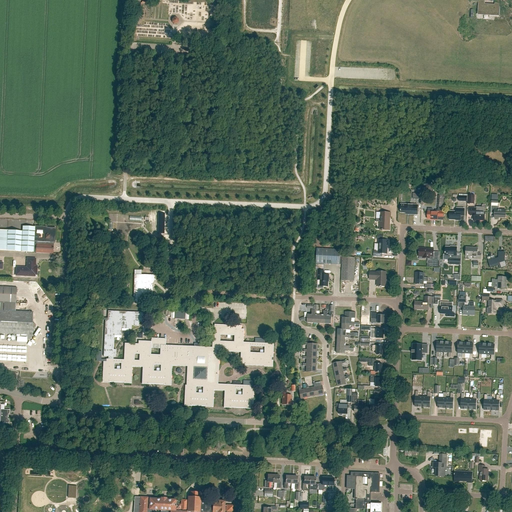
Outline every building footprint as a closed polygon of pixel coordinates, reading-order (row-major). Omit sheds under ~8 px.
[(500,3),(495,3),(494,4),(485,4),(484,0),(478,0),(478,12),(483,12),(483,14),(499,15),(500,3)] [(444,198),(444,193),(440,193),(439,196),(438,196),(438,207),(437,210),(435,210),(435,212),(432,212),(432,209),(428,209),(428,212),(427,219),(433,219),(433,220),(437,220),(437,219),(443,220),(444,207),(443,207),(444,198)] [(417,215),(418,208),(418,205),(401,204),(401,208),(400,213),(409,213),(409,214),(417,215)] [(505,218),(506,210),(499,210),(499,206),(491,206),(491,214),(494,214),(494,218),(499,218),(505,218)] [(464,216),(464,209),(456,208),(456,212),(449,211),(449,220),(456,220),(460,221),(460,216),(464,216)] [(470,208),(470,215),(474,216),(474,221),(478,221),(484,221),(485,212),(485,209),(476,208),(470,208)] [(390,217),(391,213),(380,212),(380,218),(376,218),(376,222),(380,222),(380,230),(389,230),(389,225),(388,225),(389,217),(390,217)] [(47,227),(35,226),(35,225),(35,227),(23,226),(22,231),(0,229),(0,249),(33,252),(33,253),(34,253),(34,252),(53,253),(53,242),(55,243),(55,242),(53,242),(54,228),(47,227)] [(387,254),(387,250),(387,249),(387,240),(378,240),(378,243),(379,243),(378,251),(376,251),(376,250),(373,250),(373,257),(381,257),(381,254),(387,254)] [(456,255),(457,247),(452,247),(452,248),(446,247),(445,252),(445,253),(445,254),(443,254),(443,259),(449,259),(449,264),(460,265),(460,259),(456,259),(456,255)] [(340,264),(340,250),(317,248),(316,263),(340,264)] [(433,257),(433,249),(423,249),(423,248),(419,248),(419,257),(423,257),(423,256),(433,257)] [(480,259),(481,254),(477,253),(478,248),(466,248),(465,256),(474,257),(474,259),(480,259)] [(494,255),(487,257),(488,261),(490,267),(499,264),(499,266),(504,267),(505,252),(500,252),(500,257),(496,258),(494,255)] [(354,281),(355,258),(343,257),(342,257),(341,281),(354,281)] [(16,270),(16,275),(35,276),(35,275),(37,275),(37,266),(35,266),(35,259),(27,258),(27,268),(24,268),(21,270),(16,270)] [(328,279),(329,275),(323,274),(324,270),(318,270),(317,280),(320,280),(320,285),(317,285),(317,288),(323,289),(323,286),(328,286),(328,279)] [(385,286),(386,272),(377,272),(377,273),(370,272),(369,279),(377,280),(377,286),(385,286)] [(427,282),(427,278),(423,278),(424,273),(416,273),(415,284),(423,284),(423,281),(427,282)] [(156,282),(156,275),(134,274),(133,303),(144,304),(145,292),(148,292),(148,293),(150,293),(152,291),(152,289),(151,289),(151,287),(153,287),(153,282),(156,282)] [(495,279),(493,279),(492,287),(495,287),(498,287),(498,288),(505,289),(506,277),(498,277),(498,280),(495,279)] [(0,333),(32,335),(33,312),(15,311),(17,287),(0,286),(0,333)] [(431,302),(432,297),(424,297),(424,302),(414,301),(414,309),(417,309),(428,310),(429,302),(431,302)] [(502,307),(503,300),(496,300),(496,301),(488,301),(488,309),(487,308),(487,314),(496,314),(496,307),(502,307)] [(452,303),(440,302),(440,314),(446,314),(446,316),(454,317),(454,313),(452,313),(452,303)] [(473,307),(474,302),(469,302),(469,307),(463,307),(463,315),(475,315),(475,307),(473,307)] [(121,336),(122,328),(131,329),(132,325),(139,326),(139,322),(144,322),(144,313),(133,312),(108,311),(107,320),(105,320),(103,356),(108,357),(108,359),(113,359),(113,357),(116,357),(116,350),(114,349),(114,335),(121,336)] [(175,312),(175,319),(185,320),(185,312),(175,312)] [(342,323),(355,324),(355,322),(351,322),(352,318),(355,318),(355,312),(345,312),(345,317),(342,317),(342,323)] [(384,323),(384,315),(378,315),(378,313),(371,313),(371,319),(378,319),(378,323),(384,323)] [(219,351),(241,352),(240,365),(272,367),(273,360),(271,360),(271,357),(273,357),(273,344),(243,342),(244,329),(241,329),(241,326),(214,324),(214,328),(211,327),(210,341),(212,341),(212,347),(165,345),(160,345),(160,349),(160,355),(151,354),(151,348),(151,344),(151,342),(151,341),(138,341),(138,344),(125,343),(124,360),(113,359),(108,359),(106,359),(106,362),(103,361),(102,382),(131,384),(132,367),(142,367),(142,384),(171,385),(172,366),(189,366),(189,385),(185,385),(184,406),(213,407),(214,390),(224,391),(224,408),(253,409),(254,388),(251,388),(251,386),(218,384),(219,351)] [(383,338),(384,330),(377,330),(377,329),(371,329),(371,333),(376,334),(376,338),(383,338)] [(151,341),(151,342),(151,344),(151,348),(153,348),(153,345),(159,345),(159,349),(160,349),(160,345),(165,345),(166,339),(151,338),(151,341)] [(444,352),(444,342),(437,342),(436,357),(439,357),(439,352),(444,352)] [(306,351),(316,351),(317,344),(307,344),(307,343),(304,343),(303,345),(307,345),(306,350),(306,351)] [(412,353),(412,357),(412,359),(414,359),(421,359),(422,352),(423,352),(423,353),(427,353),(428,345),(424,345),(423,346),(422,346),(422,344),(413,344),(412,350),(412,353)] [(482,354),(486,354),(487,344),(480,344),(479,359),(482,359),(482,354)] [(382,355),(383,346),(377,346),(377,345),(373,345),(372,350),(375,350),(375,349),(377,349),(376,355),(382,355)] [(306,351),(306,350),(303,350),(303,352),(306,352),(306,357),(306,358),(316,358),(316,351),(306,351)] [(306,358),(306,357),(303,357),(303,359),(306,359),(306,364),(306,365),(316,365),(316,358),(306,358)] [(382,372),(382,364),(376,364),(376,359),(360,358),(359,362),(369,362),(368,366),(375,366),(375,372),(382,372)] [(334,371),(343,369),(342,364),(345,363),(345,361),(341,361),(333,363),(334,371)] [(306,365),(306,364),(303,364),(303,366),(306,366),(306,372),(316,372),(316,365),(306,365)] [(336,378),(344,377),(343,372),(347,371),(346,368),(343,369),(334,371),(336,378)] [(381,387),(381,378),(376,378),(376,375),(370,375),(370,383),(375,383),(375,386),(381,387)] [(349,378),(348,376),(344,377),(336,378),(337,386),(346,384),(345,380),(349,378)] [(315,383),(313,383),(314,387),(315,396),(323,394),(321,386),(317,387),(315,383)] [(306,389),(308,397),(315,396),(314,387),(309,388),(307,384),(305,385),(306,389)] [(300,399),(308,397),(306,389),(301,390),(300,386),(298,386),(300,399)] [(290,405),(291,395),(286,395),(286,391),(283,391),(283,404),(290,405)] [(427,397),(423,396),(423,400),(422,407),(429,407),(430,407),(430,392),(428,392),(427,397)] [(438,408),(445,408),(446,401),(446,398),(446,396),(446,393),(443,393),(443,397),(438,397),(438,408)] [(450,398),(446,398),(446,401),(445,408),(452,408),(453,408),(453,393),(451,393),(450,398)] [(469,402),(468,409),(475,410),(476,410),(476,394),(474,394),(473,399),(469,399),(469,402)] [(496,400),(492,400),(491,405),(491,410),(499,411),(499,395),(497,395),(496,400)] [(377,398),(377,397),(375,397),(375,398),(374,405),(371,405),(371,411),(380,412),(380,405),(380,398),(377,398)] [(365,407),(365,401),(358,401),(358,407),(355,407),(355,412),(363,413),(363,407),(365,407)] [(347,414),(348,409),(347,409),(348,405),(344,404),(337,404),(337,409),(339,409),(338,414),(339,414),(339,415),(340,415),(342,415),(343,414),(347,414)] [(0,426),(3,427),(3,422),(8,422),(8,410),(1,409),(0,419),(0,426)] [(446,468),(447,455),(440,454),(439,463),(433,463),(433,467),(436,468),(435,476),(444,476),(445,468),(446,468)] [(487,481),(488,469),(485,469),(485,466),(479,465),(479,473),(480,473),(480,480),(487,481)] [(471,483),(472,472),(455,471),(454,481),(459,481),(459,480),(467,481),(467,482),(471,483)] [(364,502),(370,502),(370,492),(379,492),(379,473),(353,473),(353,476),(355,489),(354,499),(356,499),(355,509),(356,509),(364,509),(364,503),(364,502)] [(273,482),(273,475),(268,475),(268,481),(265,481),(265,487),(269,488),(269,482),(273,482)] [(355,489),(353,476),(347,476),(346,488),(355,489)] [(328,485),(328,478),(322,477),(322,484),(319,484),(318,490),(322,490),(322,489),(327,489),(328,485)] [(333,484),(334,478),(328,478),(328,485),(327,489),(327,491),(335,492),(336,484),(333,484)] [(212,511),(213,502),(200,501),(201,498),(199,497),(199,492),(191,492),(190,497),(188,497),(188,500),(181,500),(181,504),(181,507),(181,511),(187,511),(188,511),(191,511),(196,511),(212,511)] [(181,507),(181,504),(178,504),(178,501),(176,501),(176,500),(166,499),(166,498),(161,498),(161,499),(148,498),(148,497),(140,497),(135,497),(134,511),(151,511),(152,509),(161,510),(160,511),(168,511),(168,510),(172,510),(171,511),(187,511),(181,511),(181,507)] [(233,511),(233,505),(226,505),(226,509),(224,509),(225,501),(219,501),(219,502),(213,502),(212,511),(233,511)] [(370,503),(369,503),(369,511),(380,511),(381,503),(370,503)]
